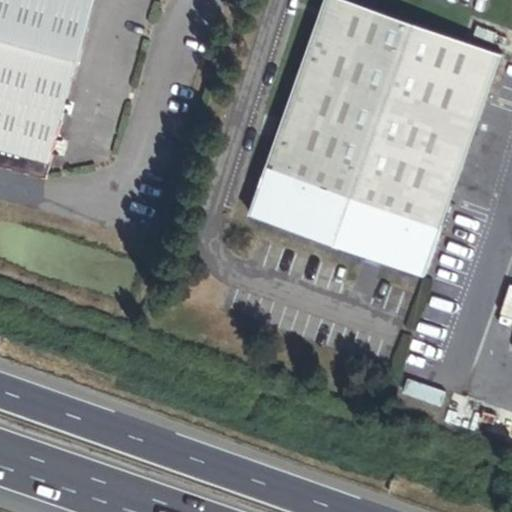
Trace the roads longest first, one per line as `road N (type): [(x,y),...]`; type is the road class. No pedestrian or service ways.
road 1 (unknown): [(273,0),(205,235),(209,256),(218,268),(275,293),(387,331)]
road 2 (trunk): [(342,511),(0,391)]
road 3 (motorway): [(0,450),(173,511)]
